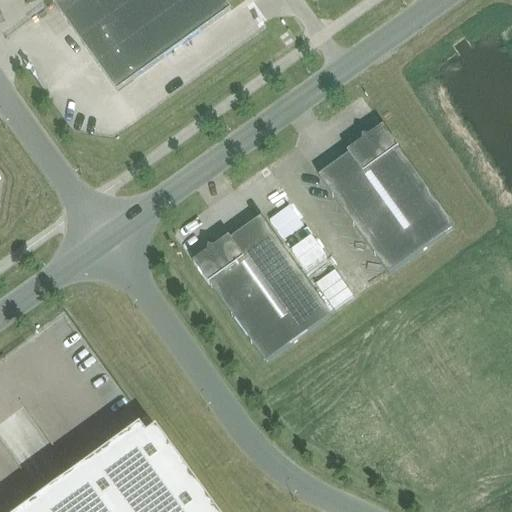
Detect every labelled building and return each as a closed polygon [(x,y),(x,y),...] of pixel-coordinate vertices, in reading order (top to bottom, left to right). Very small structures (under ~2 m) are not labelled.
[(116,94),(231,12),(222,0),(48,0),(52,4),(116,94)] [(362,138),(361,145),(347,155),(349,157),(319,179),(389,276),(454,230),(398,151),(399,150),(383,129),(369,139),(362,138)] [(208,248),(207,255),(193,265),(208,287),(209,286),(266,365),(331,318),(261,221),(231,242),(229,240),(215,249),(208,248)] [(139,276),(153,302),(163,296),(149,270),(139,276)] [(209,511),(156,438),(155,439),(143,423),(20,511),(209,511)]
